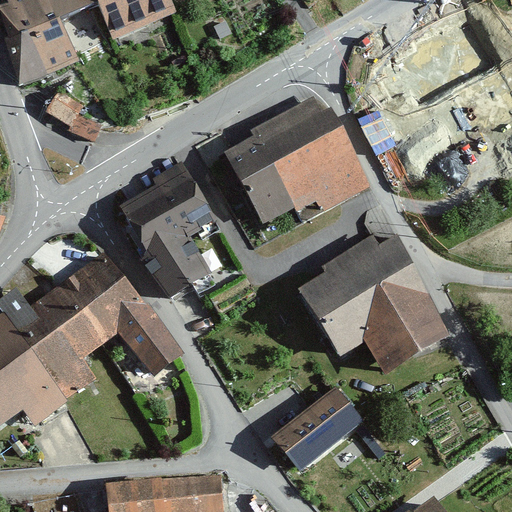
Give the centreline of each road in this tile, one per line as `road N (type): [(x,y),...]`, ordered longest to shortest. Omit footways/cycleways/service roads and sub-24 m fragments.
road 1 (residential): [(319,49),(385,193),(511,421)]
road 2 (residential): [(274,477),(83,191)]
road 3 (residential): [(319,49),(83,191)]
road 4 (residential): [(274,477),(188,468),(0,484)]
road 5 (residential): [(0,53),(44,210)]
